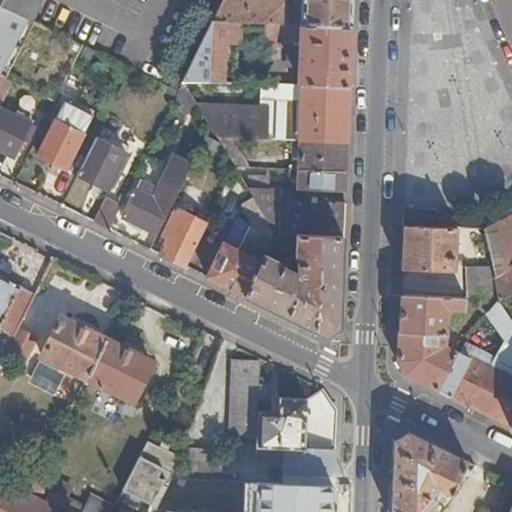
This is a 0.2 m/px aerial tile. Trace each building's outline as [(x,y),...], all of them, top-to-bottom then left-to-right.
[(40,0),(0,0),(0,4),(31,20),(40,0)] [(264,23),(285,24),(285,0),(222,0),(212,21),(238,22),(264,23)] [(301,0),(300,25),(351,27),(351,0),(301,0)] [(0,4),(0,74),(13,81),(55,102),(78,57),(83,46),(31,20),(0,4)] [(183,80),(236,83),(238,43),(238,22),(212,21),(183,80)] [(303,86),(348,88),(351,27),(300,25),(285,24),(264,23),(264,45),(284,45),(284,40),(298,41),(301,38),(302,38),(302,53),(296,53),(296,58),(301,58),(301,85),(303,86)] [(83,46),(78,57),(89,63),(95,51),(83,46)] [(0,107),(13,81),(0,74),(0,107)] [(191,105),(196,103),(183,82),(179,92),(191,105)] [(300,140),(346,142),(348,88),(303,86),(302,104),(267,102),(266,118),(204,116),(210,127),(217,136),(300,140)] [(65,169),(93,116),(65,102),(38,155),(65,169)] [(0,108),(0,150),(14,157),(31,123),(0,108)] [(199,151),(214,158),(221,145),(205,137),(199,151)] [(96,138),(77,175),(108,190),(126,154),(96,138)] [(298,190),(344,192),(346,142),(300,140),(299,164),(294,163),(293,169),(289,169),(289,177),(299,178),(298,190)] [(193,163),(175,155),(163,181),(180,189),(193,163)] [(221,194),(235,167),(222,160),(208,188),(221,194)] [(158,234),(180,189),(163,181),(158,191),(155,198),(135,189),(122,216),(132,221),(141,225),(158,234)] [(158,191),(139,181),(135,189),(155,198),(158,191)] [(275,234),(342,238),(344,203),(298,200),(298,190),(247,188),(253,197),(275,234)] [(239,205),(250,226),(238,252),(261,262),(275,234),(253,197),(239,205)] [(106,198),(94,222),(109,230),(121,206),(106,198)] [(159,254),(186,267),(207,224),(175,209),(163,236),(167,238),(164,244),(159,254)] [(402,221),(429,222),(430,211),(402,210),(402,221)] [(511,215),(499,222),(507,236),(511,232),(511,215)] [(132,221),(130,227),(138,231),(141,225),(132,221)] [(511,232),(507,236),(499,222),(485,231),(488,250),(493,268),(495,278),(511,267),(511,232)] [(434,229),(402,228),(400,270),(426,271),(426,270),(455,270),(456,230),(434,229)] [(275,234),(261,262),(245,296),(325,336),(339,328),(342,238),(275,234)] [(207,278),(245,296),(261,262),(238,252),(223,245),(207,278)] [(511,267),(495,278),(499,300),(511,293),(511,267)] [(469,298),(499,300),(495,278),(493,268),(468,269),(469,298)] [(0,328),(13,336),(35,293),(7,279),(0,275),(0,328)] [(511,300),(511,293),(499,300),(502,306),(511,300)] [(404,375),(437,391),(456,351),(445,345),(448,311),(465,312),(465,298),(399,296),(396,364),(404,375)] [(511,350),(511,349),(511,320),(502,306),(499,300),(487,313),(511,350)] [(87,378),(107,340),(90,331),(80,326),(62,317),(42,356),(87,378)] [(92,327),(82,322),(80,326),(90,331),(92,327)] [(18,329),(3,360),(23,370),(38,339),(18,329)] [(125,349),(107,340),(87,378),(132,401),(152,362),(134,354),(125,349)] [(137,349),(127,344),(125,349),(134,354),(137,349)] [(437,391),(510,427),(511,423),(511,378),(456,351),(437,391)] [(256,439),(259,361),(231,360),(228,438),(256,439)] [(285,482),(333,484),(335,410),(322,390),(308,399),(280,398),(279,413),(259,412),(257,455),(280,456),(280,455),(286,456),(285,482)] [(452,495),(468,461),(409,432),(394,441),(390,511),(435,511),(437,500),(442,490),(452,495)] [(171,477),(179,457),(149,441),(123,491),(151,505),(163,481),(165,477),(171,477)] [(183,478),(222,479),(223,450),(184,449),(183,478)] [(29,491),(38,472),(24,465),(14,484),(29,491)] [(52,480),(38,472),(29,491),(42,498),(52,480)] [(0,511),(57,511),(60,507),(42,498),(29,491),(14,484),(0,476),(0,511)] [(166,511),(179,489),(163,481),(151,505),(161,510),(165,511),(166,511)]
